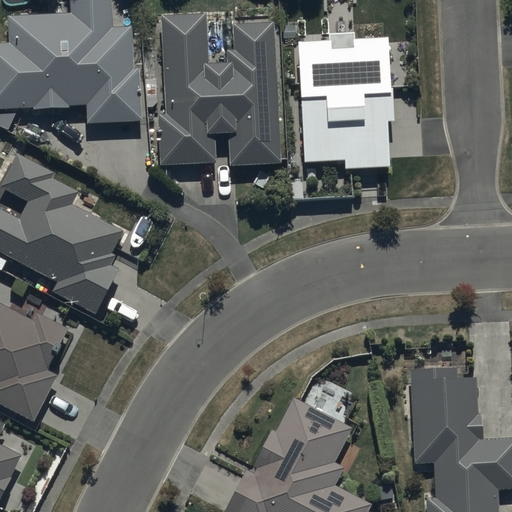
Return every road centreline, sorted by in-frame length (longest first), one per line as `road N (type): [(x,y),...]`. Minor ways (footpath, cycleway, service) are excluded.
road 1 (residential): [(111,511),(169,406),(200,361),(239,326),(349,273),(482,255)]
road 2 (residential): [(482,255),(467,0)]
